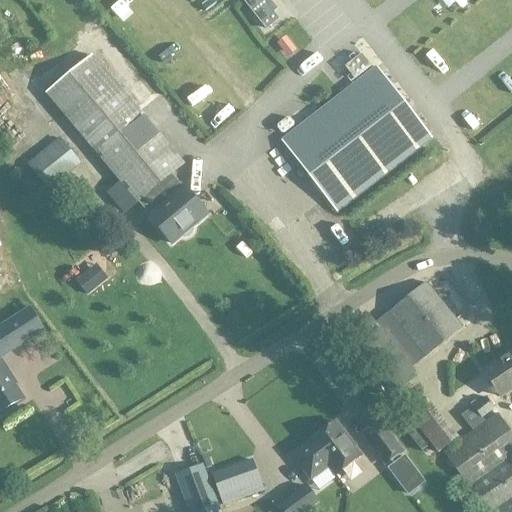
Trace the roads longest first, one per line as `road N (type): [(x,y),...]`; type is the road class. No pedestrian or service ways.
road 1 (unclassified): [(511,262),(470,254),(411,267),(13,511)]
road 2 (track): [(164,0),(261,115)]
